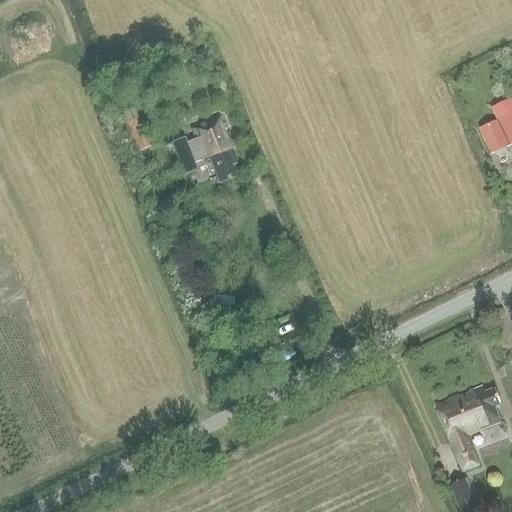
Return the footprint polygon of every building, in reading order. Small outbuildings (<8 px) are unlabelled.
[(511,145),(511,113),(498,120),(510,146),(511,145)] [(148,146),(137,118),(122,124),(133,152),(148,146)] [(192,130),(196,139),(187,143),(185,138),(171,144),(183,176),(197,171),(195,164),(204,160),(205,162),(210,160),(219,183),(236,177),(232,166),(237,164),(219,119),(192,130)] [(491,154),(509,146),(498,121),(479,129),(491,154)] [(464,473),(479,467),(467,436),(501,422),(495,407),(501,405),(495,389),(485,393),(483,387),(436,406),(464,473)] [(462,511),(477,506),(465,479),(450,485),(461,511),(462,511)]
